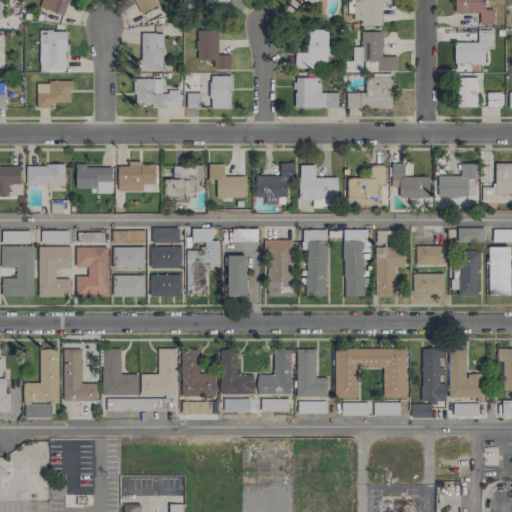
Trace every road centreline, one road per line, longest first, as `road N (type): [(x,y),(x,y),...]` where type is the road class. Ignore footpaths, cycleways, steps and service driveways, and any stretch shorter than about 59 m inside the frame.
road 1 (residential): [(511,132),(0,135)]
road 2 (residential): [(511,324),(0,327)]
road 3 (residential): [(427,133),(424,0)]
road 4 (residential): [(102,135),(103,10)]
road 5 (residential): [(262,133),(263,13)]
